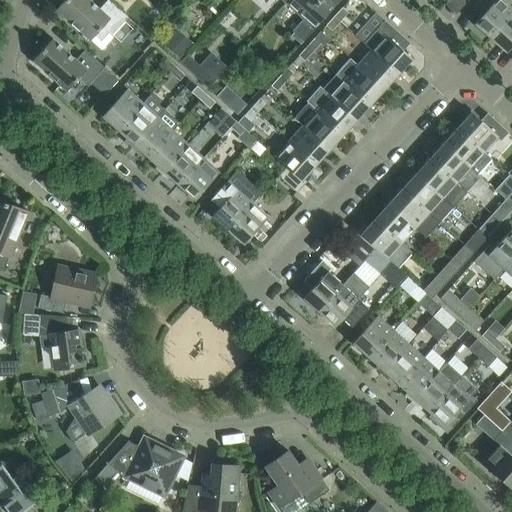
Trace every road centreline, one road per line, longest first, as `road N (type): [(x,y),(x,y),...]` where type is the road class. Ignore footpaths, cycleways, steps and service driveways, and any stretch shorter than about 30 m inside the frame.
road 1 (residential): [(0,138),(138,266),(124,329),(133,372),(153,401),(191,420),(223,424),(302,413),(414,511)]
road 2 (residential): [(248,299),(3,77)]
road 3 (residential): [(485,511),(248,299)]
road 4 (residential): [(248,299),(459,74)]
